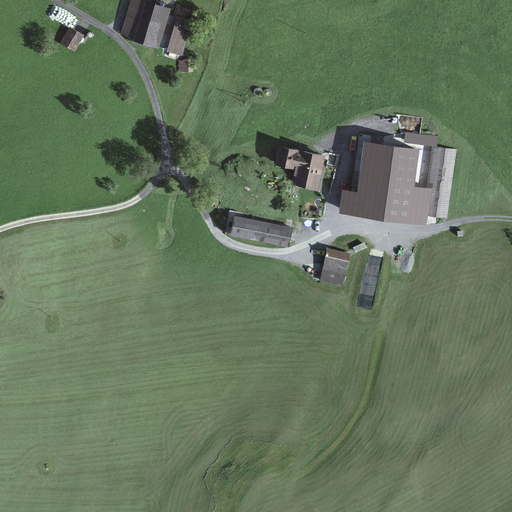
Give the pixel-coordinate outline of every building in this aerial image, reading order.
[(171,5),(154,0),(130,0),(121,31),(158,45),(171,5)] [(192,17),(177,13),(167,49),(182,54),(192,17)] [(84,34),(69,25),(60,41),(75,50),(84,34)] [(325,152),(278,141),(275,163),(294,166),(293,182),(319,187),(325,152)] [(368,149),(366,149),(360,183),(348,180),(339,203),(357,208),(357,211),(414,220),(415,217),(426,219),(427,215),(423,214),(425,197),(418,195),(419,188),(414,187),(418,157),(393,153),(395,144),(369,141),(368,149)] [(456,149),(432,146),(425,197),(423,214),(427,215),(446,217),(456,149)] [(293,225),(234,213),(230,233),(289,245),(293,225)] [(414,239),(401,234),(395,248),(407,254),(414,239)] [(351,253),(328,247),(320,281),(343,286),(351,253)]
